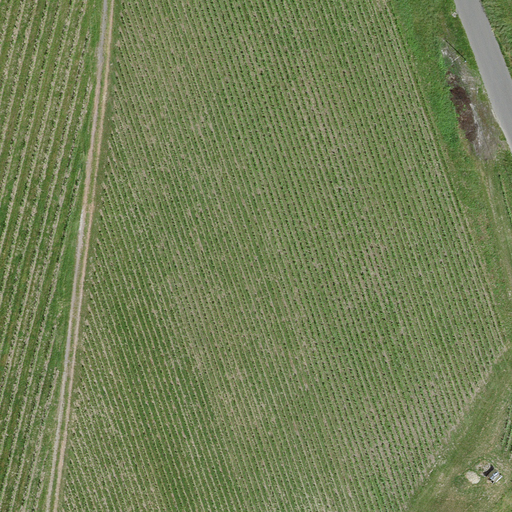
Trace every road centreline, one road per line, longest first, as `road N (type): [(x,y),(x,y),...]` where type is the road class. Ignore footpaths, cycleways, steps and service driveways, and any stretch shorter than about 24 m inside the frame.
road 1 (track): [(108,0),(51,511)]
road 2 (track): [(511,372),(427,511)]
road 3 (track): [(508,105),(486,166),(511,260)]
road 4 (tertiary): [(469,0),(511,113)]
